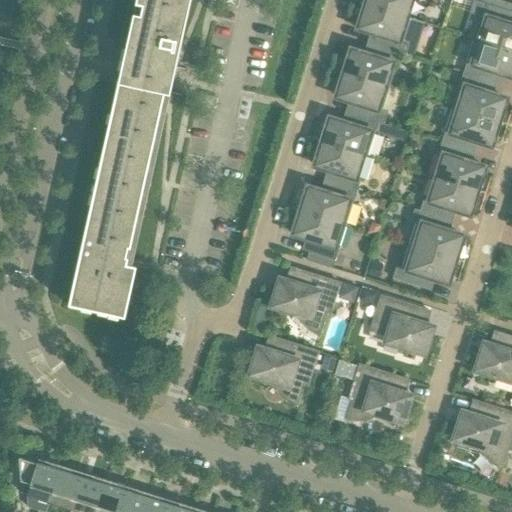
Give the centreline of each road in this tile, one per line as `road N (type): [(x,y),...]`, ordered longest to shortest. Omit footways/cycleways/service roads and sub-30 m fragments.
road 1 (residential): [(402,510),(511,153)]
road 2 (residential): [(199,322),(236,314),(336,0)]
road 3 (residential): [(199,322),(181,300),(248,0)]
road 4 (tertiary): [(17,318),(76,0)]
road 5 (tertiary): [(402,510),(167,437)]
road 6 (tertiary): [(167,437),(92,413),(69,396),(47,377),(17,318)]
